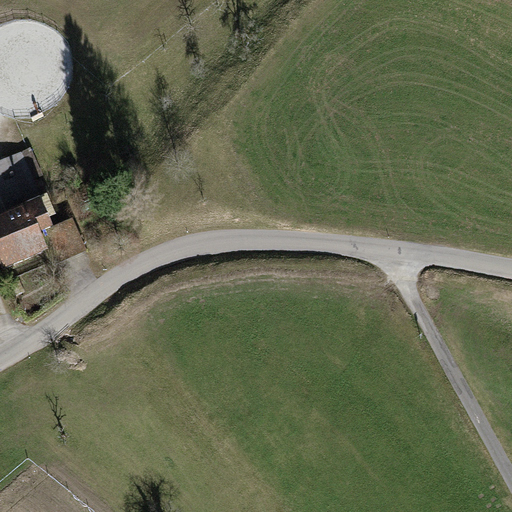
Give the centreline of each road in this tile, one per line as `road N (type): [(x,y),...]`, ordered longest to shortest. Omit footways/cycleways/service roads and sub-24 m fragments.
road 1 (unclassified): [(0,359),(127,270),(192,244),(288,240),(511,269)]
road 2 (track): [(511,477),(408,286),(398,250)]
